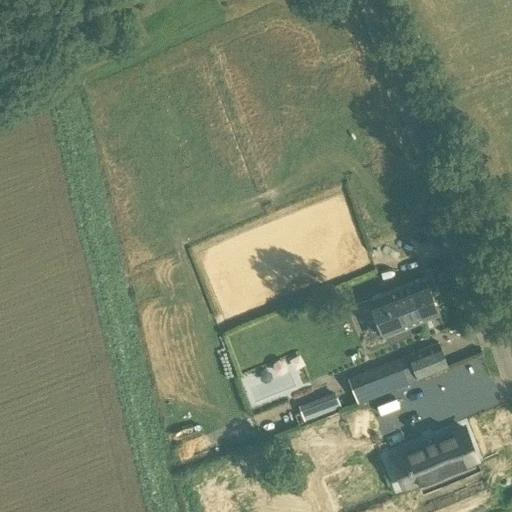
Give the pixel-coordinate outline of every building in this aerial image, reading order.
[(398,328),(438,312),(424,276),(367,299),(382,334),(384,334),(388,346),(403,340),(398,328)] [(408,355),(416,376),(417,377),(447,365),(438,342),(408,354),(408,355)] [(416,376),(408,355),(349,379),(357,399),(416,376)] [(340,404),(335,393),(299,407),(304,418),(340,404)] [(334,433),(363,426),(361,416),(332,423),(334,433)] [(475,456),(463,426),(390,454),(402,484),(475,456)]
